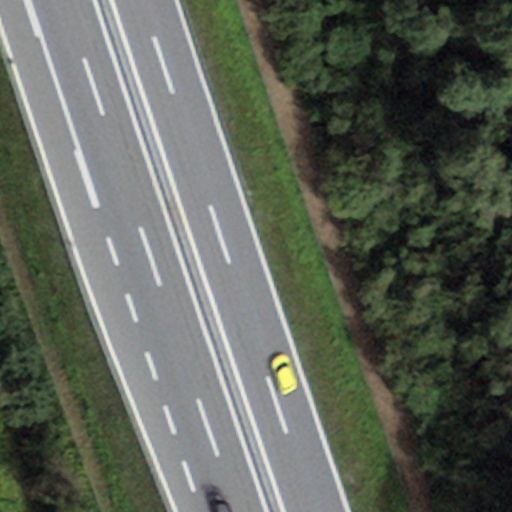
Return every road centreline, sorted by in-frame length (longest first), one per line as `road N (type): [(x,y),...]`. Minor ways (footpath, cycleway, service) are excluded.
road 1 (trunk): [(318,511),(144,0)]
road 2 (trunk): [(55,0),(224,511)]
